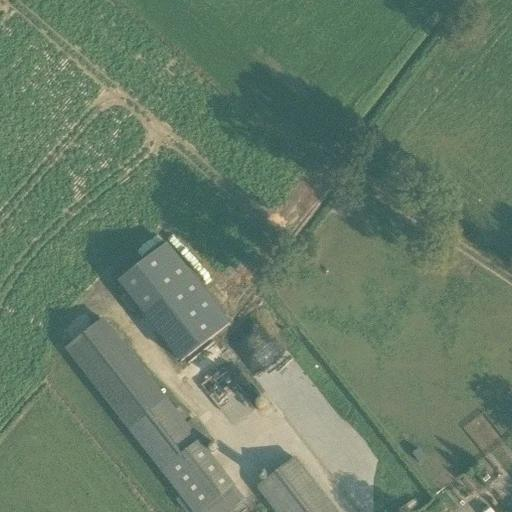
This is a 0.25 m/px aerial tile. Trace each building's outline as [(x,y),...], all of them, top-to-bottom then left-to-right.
[(166,245),(118,282),(181,363),(229,325),(166,245)] [(173,413),(103,320),(64,350),(128,432),(189,511),(232,511),(243,504),(203,452),(215,443),(195,418),(191,421),(184,412),(183,412),(180,408),(173,413)] [(224,366),(200,385),(233,425),(256,406),(224,366)] [(256,490),(272,511),(333,511),(294,461),(256,490)] [(484,474),(480,478),(484,484),(489,480),(484,474)]
